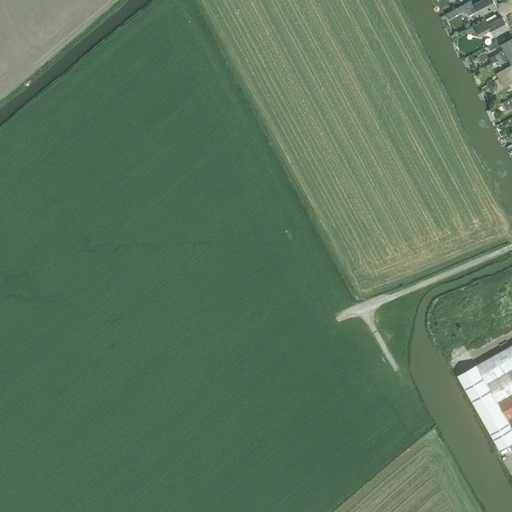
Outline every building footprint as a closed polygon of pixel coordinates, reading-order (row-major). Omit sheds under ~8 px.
[(472,0),(456,9),(459,14),(465,10),(468,16),(479,10),(482,15),(497,7),(493,0),(482,0),(478,3),(476,0),(472,0)] [(486,20),(475,26),(477,30),(480,36),(490,30),(494,37),(509,29),(502,17),(498,20),(489,25),(486,20)] [(497,60),(497,61),(511,53),(511,39),(501,45),(504,50),(499,52),(500,53),(490,58),(492,63),(497,60)] [(511,53),(497,61),(499,65),(509,60),(511,64),(511,53)] [(511,67),(511,66),(497,74),(499,78),(511,71),(511,67)] [(511,71),(499,78),(503,85),(511,81),(511,80),(511,71)] [(499,403),(511,395),(511,346),(477,366),(499,403)] [(511,443),(511,426),(499,403),(477,366),(458,377),(500,451),(511,443)] [(511,395),(499,403),(511,426),(511,395)]
